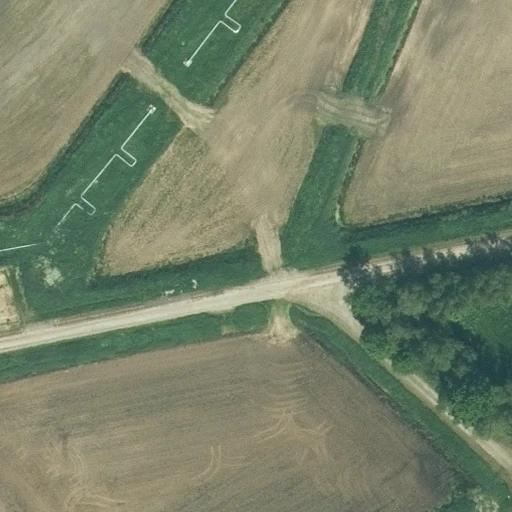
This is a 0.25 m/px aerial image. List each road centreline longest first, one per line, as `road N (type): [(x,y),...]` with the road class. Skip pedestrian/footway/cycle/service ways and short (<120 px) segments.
road 1 (track): [(511,240),(0,346)]
road 2 (track): [(303,283),(511,468)]
